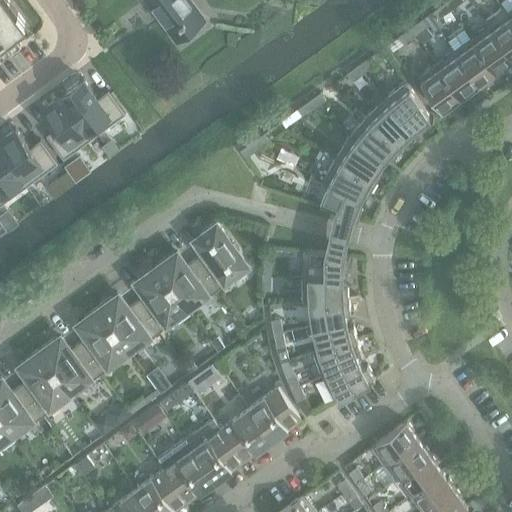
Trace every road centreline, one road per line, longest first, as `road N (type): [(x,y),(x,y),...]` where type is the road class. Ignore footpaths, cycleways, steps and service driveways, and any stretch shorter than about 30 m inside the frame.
road 1 (residential): [(0,341),(202,202),(385,242)]
road 2 (residential): [(241,501),(312,451),(345,448),(407,403),(423,381)]
road 3 (residential): [(511,131),(458,147),(417,178),(385,242)]
road 4 (residential): [(385,242),(382,281),(393,336),(423,381)]
road 5 (residential): [(423,381),(467,409),(511,468)]
